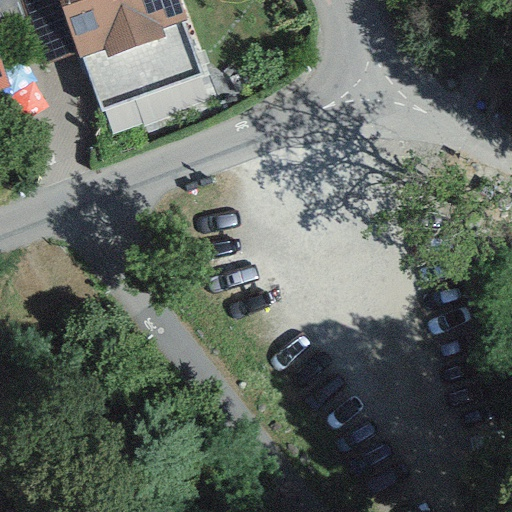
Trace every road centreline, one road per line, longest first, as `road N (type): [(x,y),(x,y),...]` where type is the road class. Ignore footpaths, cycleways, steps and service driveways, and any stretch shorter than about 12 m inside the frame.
road 1 (residential): [(0,256),(125,222),(300,119),(354,29)]
road 2 (track): [(125,222),(331,511)]
road 3 (track): [(354,29),(511,151)]
